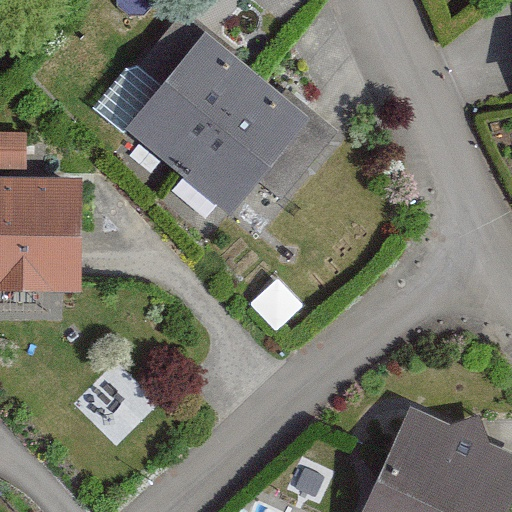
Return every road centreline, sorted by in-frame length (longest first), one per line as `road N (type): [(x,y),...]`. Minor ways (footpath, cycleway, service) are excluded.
road 1 (residential): [(479,238),(164,511)]
road 2 (residential): [(374,0),(479,238)]
